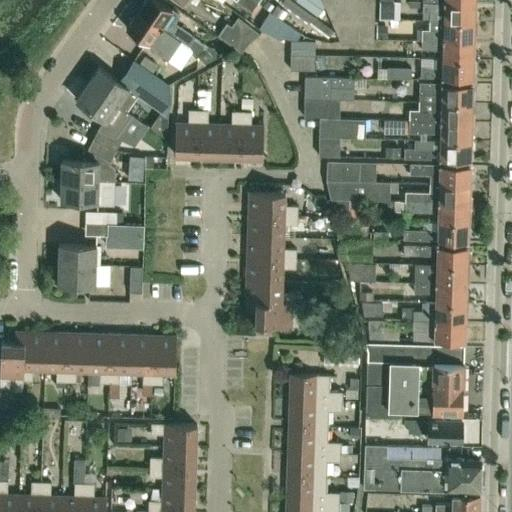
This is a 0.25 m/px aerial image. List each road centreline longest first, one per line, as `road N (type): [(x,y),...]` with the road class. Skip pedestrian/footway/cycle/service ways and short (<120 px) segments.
road 1 (residential): [(214,173),(310,177),(252,48)]
road 2 (residential): [(215,511),(212,317)]
road 3 (residential): [(27,169),(36,101),(109,0)]
road 4 (residential): [(212,317),(23,311)]
road 5 (residential): [(212,317),(214,173)]
road 6 (residential): [(23,311),(27,169)]
